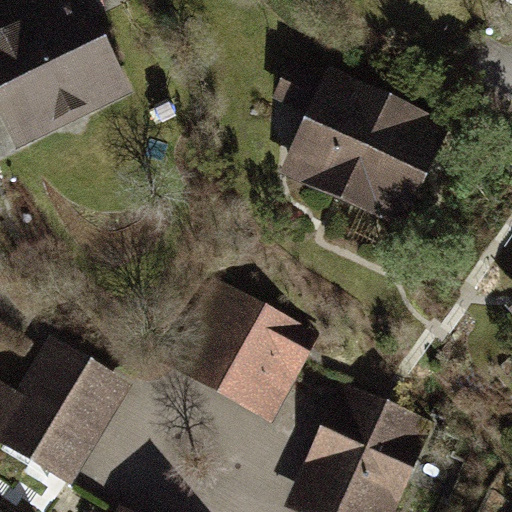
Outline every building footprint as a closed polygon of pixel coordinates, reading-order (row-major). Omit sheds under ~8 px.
[(74,0),(71,0),(0,34),(0,93),(12,88),(34,131),(119,90),(74,0)] [(317,112),(329,88),(291,70),(280,95),(317,112)] [(440,133),(331,82),(329,88),(317,112),(292,166),(401,217),(440,133)] [(308,341),(215,290),(184,347),(277,398),(308,341)] [(28,392),(83,425),(110,380),(55,347),(28,392)] [(83,425),(28,392),(1,436),(56,469),(83,425)] [(379,511),(416,429),(357,403),(314,499),(343,511),(379,511)]
